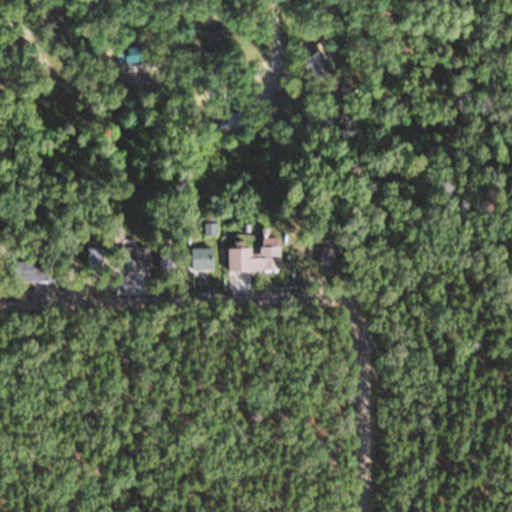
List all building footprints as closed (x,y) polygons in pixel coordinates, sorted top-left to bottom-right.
[(330,69),(314,48),(299,59),(315,80),(330,69)] [(225,270),(224,247),(274,245),(275,268),(225,270)] [(80,247),(81,268),(105,268),(104,246),(80,247)] [(155,247),(156,270),(178,269),(176,246),(155,247)] [(145,247),(145,269),(113,270),(113,248),(145,247)] [(189,269),(211,268),(210,247),(189,247),(189,269)] [(5,259),(6,281),(55,278),(54,256),(5,259)]
